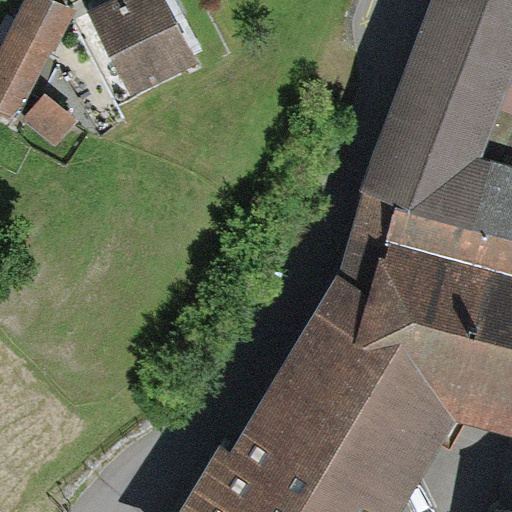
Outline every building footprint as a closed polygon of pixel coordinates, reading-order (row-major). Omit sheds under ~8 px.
[(75,10),(54,0),(27,0),(0,53),(0,107),(16,116),(51,50),(54,51),(75,10)] [(165,0),(109,0),(88,11),(132,96),(198,63),(165,0)] [(511,0),(432,0),(362,198),(511,246),(511,163),(482,152),(511,67),(511,0)] [(46,94),(25,119),(56,145),(77,120),(46,94)] [(222,446),(182,511),(400,511),(455,422),(511,438),(511,246),(362,198),(341,268),(231,451),(222,446)]
